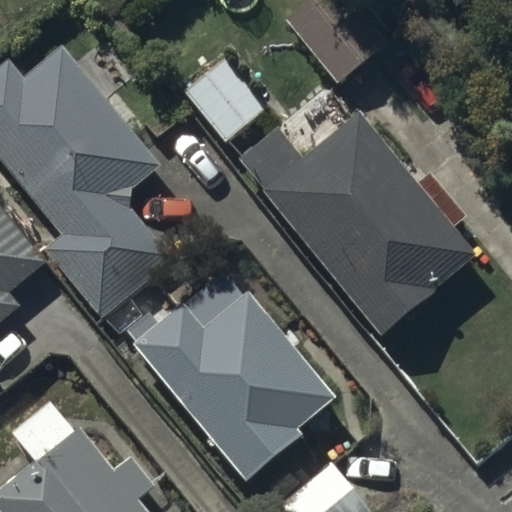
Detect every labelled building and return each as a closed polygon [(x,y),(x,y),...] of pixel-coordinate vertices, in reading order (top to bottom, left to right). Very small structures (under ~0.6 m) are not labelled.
[(118,0),(92,0),(104,13),(118,0)] [(344,0),(305,0),(284,16),(336,82),(381,47),(344,0)] [(0,166),(53,234),(38,246),(98,322),(171,265),(125,208),(126,187),(154,166),(60,47),(20,78),(6,60),(0,65),(0,166)] [(263,108),(222,55),(178,89),(219,142),(263,108)] [(275,129),(237,159),(378,336),(474,259),(448,226),(460,216),(427,175),(414,185),(358,115),(301,160),(275,129)] [(0,317),(15,305),(3,290),(41,259),(0,209),(0,317)] [(331,395),(246,293),(240,297),(221,275),(183,306),(180,302),(154,323),(144,312),(125,327),(135,340),(129,345),(243,480),(299,434),(292,426),(331,395)] [(32,461),(0,486),(0,511),(141,511),(133,502),(150,489),(126,458),(111,470),(78,429),(71,434),(47,404),(10,434),(32,461)] [(365,511),(327,465),(269,511),(365,511)]
